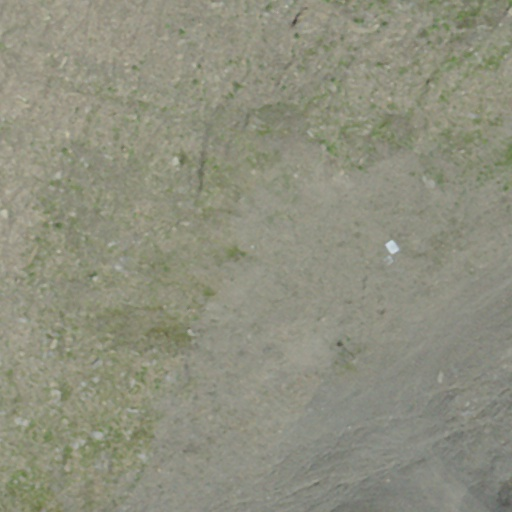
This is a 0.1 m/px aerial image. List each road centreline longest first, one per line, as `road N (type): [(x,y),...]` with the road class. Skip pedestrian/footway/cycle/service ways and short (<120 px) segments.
road 1 (track): [(356,397),(243,462),(191,511)]
road 2 (track): [(356,397),(511,489)]
road 3 (track): [(511,308),(356,397)]
